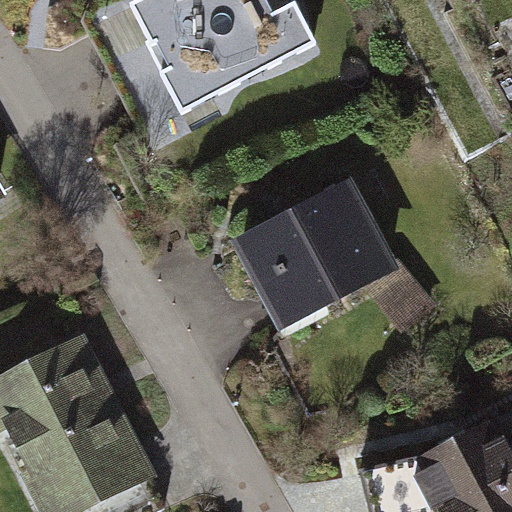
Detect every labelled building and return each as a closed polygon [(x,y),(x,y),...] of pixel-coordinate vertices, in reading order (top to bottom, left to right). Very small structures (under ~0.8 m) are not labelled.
[(320,90),(265,0),(177,0),(128,30),(184,120),(257,76),(280,114),(320,90)] [(400,278),(344,194),(224,252),(278,349),(367,303),(410,350),(455,331),(400,278)] [(0,219),(9,214),(0,200),(0,219)] [(92,342),(0,385),(0,449),(30,511),(140,511),(168,499),(92,342)] [(409,470),(351,485),(358,511),(511,511),(511,461),(493,429),(409,470)]
